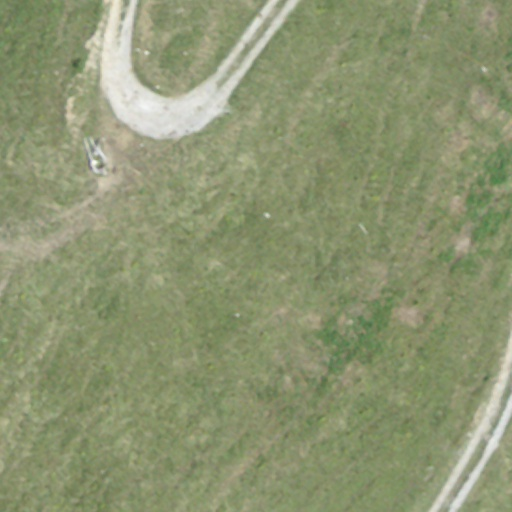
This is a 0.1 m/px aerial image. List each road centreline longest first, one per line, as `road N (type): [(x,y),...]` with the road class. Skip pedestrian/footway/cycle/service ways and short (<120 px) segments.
road 1 (track): [(285,0),(216,92),(176,115),(149,114),(127,96),(116,70),(127,0)]
road 2 (track): [(441,511),(511,377)]
